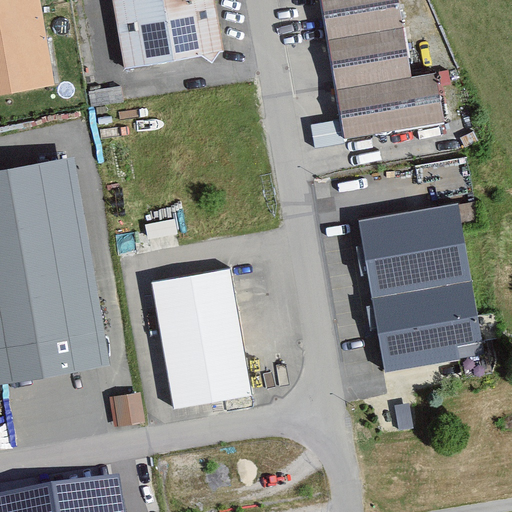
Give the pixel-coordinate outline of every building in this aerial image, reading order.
[(38,0),(0,0),(0,93),(53,84),(38,0)] [(112,0),(123,66),(219,51),(210,0),(112,0)] [(321,0),(342,120),(345,139),(441,123),(433,74),(411,78),(397,0),(321,0)] [(345,139),(342,120),(311,125),(315,148),(346,143),(345,139)] [(75,153),(0,165),(0,381),(111,362),(75,153)] [(456,204),(362,220),(387,368),(481,352),(456,204)] [(229,274),(154,288),(176,408),(250,394),(229,274)] [(139,388),(110,395),(117,425),(146,418),(139,388)] [(0,511),(126,511),(120,473),(0,492),(0,511)]
